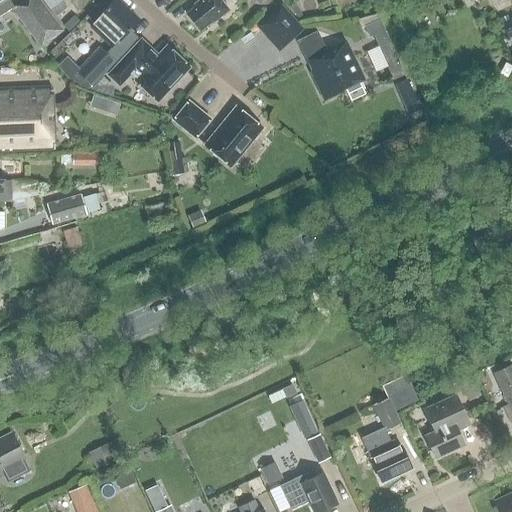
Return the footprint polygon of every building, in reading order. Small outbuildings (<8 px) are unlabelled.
[(62,31),(39,0),(23,0),(11,9),(40,48),(62,31)] [(42,0),(50,10),(51,9),(56,16),(67,8),(62,1),(63,0),(42,0)] [(114,44),(121,37),(138,19),(116,0),(113,0),(92,23),(114,44)] [(198,0),(193,5),(195,7),(187,14),(199,29),(210,20),(212,22),(227,10),(221,1),(222,0),(198,0)] [(280,7),(257,27),(278,50),(301,30),(280,7)] [(373,36),(392,79),(403,74),(377,14),(357,20),(360,28),(364,26),(369,37),(373,36)] [(511,17),(501,23),(508,38),(511,35),(511,17)] [(340,88),(359,79),(343,45),(326,54),(315,32),(297,41),(307,62),(309,62),(320,84),(317,86),(323,100),(341,91),(340,88)] [(156,100),(188,67),(166,46),(152,60),(135,44),(107,74),(118,84),(128,74),(156,100)] [(91,87),(115,62),(99,46),(75,71),(91,87)] [(0,88),(0,151),(54,149),(51,86),(0,88)] [(124,112),(127,101),(101,93),(97,105),(124,112)] [(194,137),(209,118),(187,101),(172,119),(194,137)] [(229,166),(261,128),(235,106),(203,144),(229,166)] [(81,163),(104,164),(105,151),(82,150),(81,163)] [(0,201),(10,201),(10,182),(0,182),(0,201)] [(11,182),(11,201),(36,196),(36,182),(11,182)] [(51,225),(86,215),(85,213),(99,209),(95,194),(81,199),(80,194),(45,204),(51,225)] [(200,210),(186,216),(192,229),(205,223),(200,210)] [(477,251),(511,235),(511,224),(506,211),(467,228),(477,251)] [(76,228),(62,231),(69,261),(84,257),(76,228)] [(511,421),(511,364),(493,373),(507,405),(502,407),(509,423),(511,421)] [(382,386),(393,411),(411,402),(400,378),(382,386)] [(463,444),(457,431),(469,426),(455,395),(424,409),(434,431),(424,435),(434,457),(463,444)] [(394,449),(389,440),(385,430),(398,424),(387,398),(372,405),(382,428),(360,438),(381,483),(412,468),(401,445),(394,449)] [(288,407),(303,438),(317,432),(302,400),(288,407)] [(11,432),(0,437),(0,473),(26,460),(11,432)] [(330,458),(318,435),(306,441),(317,464),(330,458)] [(123,456),(115,439),(87,453),(95,469),(123,456)] [(259,469),(267,485),(281,478),(274,462),(259,469)] [(136,483),(130,469),(113,476),(119,490),(136,483)] [(312,511),(317,511),(337,503),(323,473),(311,479),(308,472),(279,486),(290,510),(308,502),(312,511)] [(75,491),(84,511),(106,511),(93,482),(75,491)] [(511,511),(511,492),(492,502),(496,511),(511,511)] [(264,511),(264,510),(258,511),(253,501),(238,507),(240,511),(264,511)]
